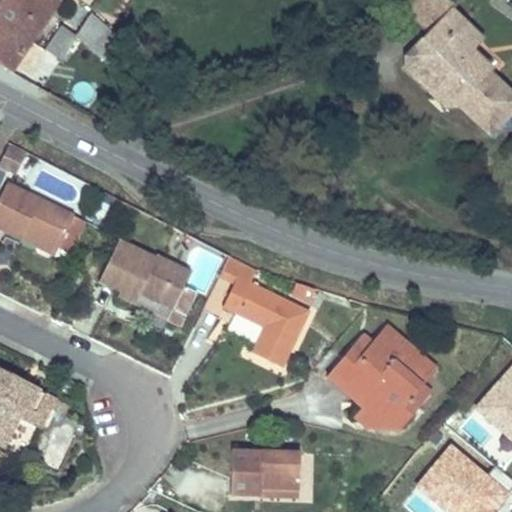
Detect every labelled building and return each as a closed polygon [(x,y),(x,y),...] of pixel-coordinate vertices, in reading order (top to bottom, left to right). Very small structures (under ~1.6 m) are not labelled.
[(0,0),(0,60),(13,68),(56,0),(0,0)] [(460,109),(487,135),(511,110),(511,95),(460,44),(471,33),(450,12),(460,1),(459,0),(399,0),(396,4),(427,35),(407,56),(404,75),(439,109),(460,109)] [(77,30),(89,12),(78,4),(66,22),(77,30)] [(69,46),(94,65),(117,35),(92,16),(69,46)] [(76,213),(8,179),(0,194),(0,225),(22,236),(26,229),(60,245),(76,213)] [(56,253),(60,245),(26,229),(22,236),(56,253)] [(119,235),(97,282),(118,292),(116,297),(133,305),(138,293),(171,309),(167,317),(179,322),(195,289),(183,283),(191,266),(157,250),(156,252),(119,235)] [(309,310),(249,282),(256,268),(227,254),(206,297),(234,311),(264,325),(251,351),(282,365),(309,310)] [(296,280),(290,294),(309,303),(317,288),(296,280)] [(234,311),(206,297),(201,308),(229,321),(234,311)] [(362,404),(353,414),(364,424),(399,426),(420,401),(412,394),(426,377),(437,365),(387,321),(372,339),(361,351),(352,343),(326,373),(362,404)] [(363,331),(352,343),(361,351),(372,339),(363,331)] [(511,365),(479,405),(492,416),(495,412),(511,426),(511,365)] [(0,441),(0,442),(15,413),(37,423),(51,395),(0,369),(0,441)] [(435,385),(426,377),(412,394),(420,401),(435,385)] [(299,447),(233,446),(233,491),(259,492),(260,483),(299,484),(299,447)] [(298,492),(299,484),(260,483),(259,492),(298,492)]
